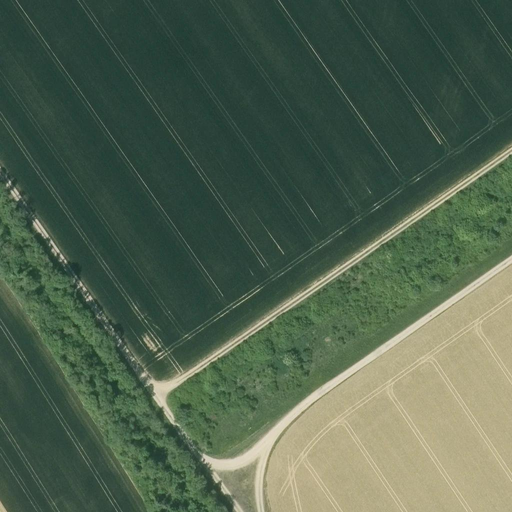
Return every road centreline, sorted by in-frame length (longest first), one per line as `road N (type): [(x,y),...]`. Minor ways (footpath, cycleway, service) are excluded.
road 1 (track): [(158,397),(511,152)]
road 2 (track): [(0,171),(235,511)]
road 3 (track): [(207,470),(511,261)]
